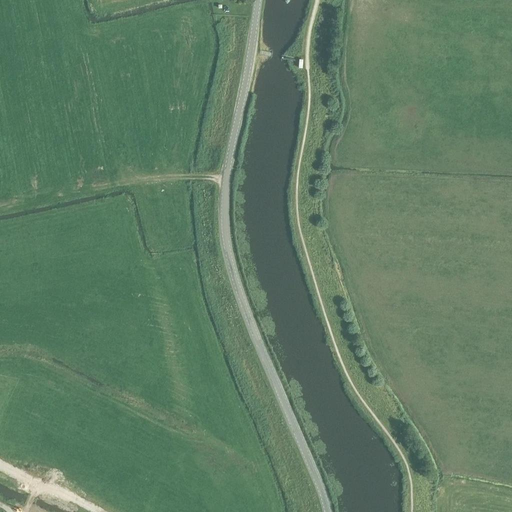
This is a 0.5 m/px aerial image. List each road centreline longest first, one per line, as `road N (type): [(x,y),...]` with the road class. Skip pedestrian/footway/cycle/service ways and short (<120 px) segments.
road 1 (tertiary): [(327,511),(229,258),(227,171),(258,0)]
road 2 (track): [(0,204),(135,179),(227,178)]
